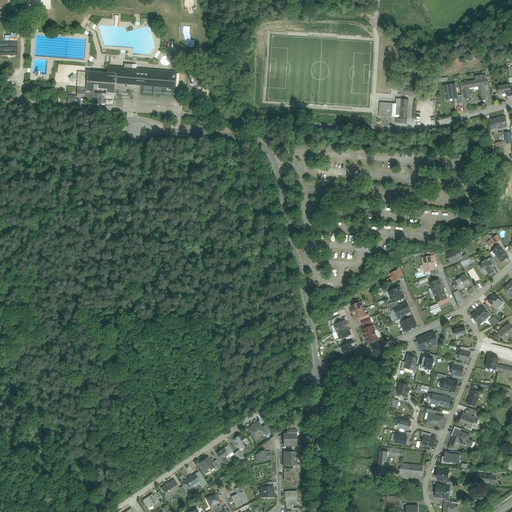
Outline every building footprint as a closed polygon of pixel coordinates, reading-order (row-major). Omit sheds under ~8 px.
[(148,70),(132,69),(132,64),(124,64),(124,68),(123,74),(127,75),(126,84),(146,86),(148,70)] [(107,94),(101,93),(101,98),(113,99),(115,84),(115,83),(115,82),(115,79),(119,80),(119,74),(117,74),(118,68),(109,67),(109,73),(107,73),(107,76),(91,75),(90,81),(90,89),(94,89),(107,90),(107,94)] [(121,84),(126,84),(127,75),(123,74),(124,68),(118,68),(117,74),(119,74),(119,80),(115,79),(115,82),(115,83),(121,84)] [(171,72),(148,70),(146,86),(170,88),(171,81),(171,72)] [(72,75),(68,79),(72,83),(76,80),(72,75)] [(479,76),(475,77),(476,81),(465,83),(463,83),(464,88),(466,99),(471,98),(469,88),(474,87),(475,89),(476,89),(479,89),(480,97),(486,96),(484,84),(483,77),(483,76),(480,77),(479,76)] [(456,84),(443,86),(445,98),(453,97),(453,98),(458,97),(457,96),(458,96),(456,84)] [(509,85),(497,87),(499,94),(502,94),(502,97),(507,96),(505,89),(510,88),(509,85)] [(86,88),(77,87),(76,96),(97,98),(98,93),(93,93),(94,89),(90,89),(90,93),(85,93),(86,88)] [(416,88),(402,87),(401,95),(415,96),(416,88)] [(409,100),(401,99),(400,112),(400,116),(400,117),(399,123),(407,124),(409,100)] [(392,107),(392,103),(380,102),(380,114),(386,114),(386,107),(392,107)] [(505,116),(495,119),(489,120),(491,129),(500,126),(500,128),(507,127),(505,116)] [(496,235),(492,239),(495,243),(500,239),(496,235)] [(490,240),(484,245),(488,249),(494,245),(490,240)] [(499,246),(492,251),(490,253),(493,257),(496,255),(502,262),(508,257),(499,246)] [(458,250),(447,254),(450,263),(459,259),(461,258),(461,257),(458,250)] [(497,264),(492,256),(489,258),(494,266),(497,264)] [(431,257),(423,258),(425,270),(426,275),(430,275),(429,270),(433,270),(431,257)] [(489,258),(487,260),(486,259),(481,263),(482,264),(480,266),(483,271),(485,269),(489,275),(494,272),(492,268),(494,266),(489,258)] [(397,270),(393,272),(391,273),(394,281),(398,279),(401,278),(400,277),(397,270)] [(465,274),(461,277),(462,278),(453,282),(458,290),(458,291),(465,287),(466,288),(471,284),(465,274)] [(439,280),(434,282),(434,281),(433,282),(429,284),(433,293),(443,289),(441,286),(442,286),(440,283),(439,280)] [(392,290),(388,291),(388,292),(390,297),(402,292),(401,290),(399,289),(398,287),(392,290)] [(443,289),(433,293),(437,302),(441,300),(441,301),(442,300),(447,298),(445,295),(444,292),(443,289)] [(402,292),(390,297),(392,302),(393,303),(397,301),(403,298),(402,296),(403,294),(402,292)] [(502,303),(495,295),(488,301),(492,306),(490,308),(493,311),(497,308),(499,309),(503,305),(502,303)] [(354,305),(352,306),(353,309),(352,309),(352,311),(353,311),(353,312),(363,309),(364,309),(362,302),(361,302),(354,305)] [(399,306),(394,309),(397,317),(398,317),(405,314),(410,311),(407,303),(399,306)] [(481,307),(472,315),(472,316),(473,317),(473,318),(478,323),(479,323),(484,318),(484,319),(489,315),(486,312),(485,312),(484,311),(484,309),(482,307),(481,307)] [(363,309),(353,312),(354,314),(354,316),(355,315),(356,318),(358,317),(365,315),(363,309)] [(366,318),(361,320),(363,326),(362,328),(363,330),(367,328),(366,325),(372,323),(370,317),(366,318)] [(402,322),(401,322),(402,323),(401,325),(402,327),(404,328),(405,331),(417,326),(413,317),(402,322)] [(499,323),(494,317),(490,320),(494,325),(499,323)] [(341,322),(333,324),(334,325),(332,325),(330,326),(332,333),(333,333),(347,327),(345,320),(341,322)] [(511,335),(511,327),(509,324),(498,332),(504,340),(509,336),(508,335),(510,334),(511,336),(511,335)] [(363,330),(362,330),(367,343),(370,342),(371,342),(372,343),(374,342),(375,341),(373,337),(377,336),(373,326),(367,328),(363,330)] [(347,327),(333,333),(335,339),(338,338),(343,336),(347,335),(348,335),(349,335),(350,334),(349,332),(348,332),(347,328),(347,327)] [(464,327),(453,330),(455,338),(460,337),(459,336),(466,334),(464,327)] [(434,332),(429,334),(430,334),(426,336),(430,346),(435,344),(434,343),(438,342),(434,334),(434,332)] [(426,336),(422,338),(421,337),(417,339),(418,341),(421,349),(425,347),(425,348),(430,346),(426,336)] [(347,343),(339,346),(340,348),(339,348),(340,353),(341,352),(342,354),(355,349),(352,341),(347,343)] [(469,352),(461,350),(460,353),(458,352),(457,356),(459,357),(459,359),(467,361),(468,356),(469,356),(470,352),(469,352)] [(417,358),(413,357),(413,356),(408,355),(406,362),(405,368),(414,370),(415,366),(417,358)] [(498,358),(489,356),(486,367),(495,370),(495,369),(500,371),(501,366),(497,364),(498,358)] [(433,360),(424,357),(421,367),(431,369),(433,360)] [(453,365),(452,365),(451,370),(452,370),(451,374),(462,376),(464,367),(462,367),(453,365)] [(458,382),(442,378),(440,387),(456,391),(458,382)] [(408,385),(400,384),(398,393),(405,395),(406,392),(408,392),(409,389),(407,388),(408,385)] [(429,387),(420,385),(418,391),(427,393),(429,387)] [(480,393),(472,390),(467,403),(475,407),(475,406),(480,393)] [(443,396),(433,394),(432,394),(428,394),(427,397),(427,402),(430,402),(431,403),(449,408),(451,398),(447,397),(447,396),(443,395),(443,396)] [(468,411),(466,411),(463,419),(461,418),(459,423),(466,426),(465,427),(466,427),(467,426),(471,428),(474,418),(471,417),(473,414),(473,413),(468,411)] [(435,415),(429,414),(427,423),(442,427),(444,417),(435,415)] [(409,421),(400,419),(398,427),(409,430),(411,422),(409,421)] [(258,422),(254,425),(254,424),(251,426),(252,426),(248,429),(250,431),(249,432),(251,435),(252,434),(254,438),(259,435),(260,436),(264,433),(265,433),(261,427),(258,422)] [(271,431),(266,424),(261,427),(265,433),(264,433),(266,435),(271,431)] [(296,429),(288,429),(288,430),(288,431),(287,431),(287,433),(283,433),(283,439),(296,439),(296,429)] [(460,432),(456,430),(454,434),(449,448),(457,449),(460,441),(465,443),(465,445),(469,446),(472,441),(467,439),(469,435),(460,432)] [(407,437),(397,434),(395,442),(405,444),(407,437)] [(241,438),(240,435),(233,439),(235,443),(234,443),(237,447),(237,446),(239,449),(242,447),(242,448),(247,446),(245,443),(248,441),(244,436),(241,438)] [(432,438),(424,436),(423,441),(425,441),(424,445),(434,447),(435,440),(432,439),(432,438)] [(269,440),(262,445),(264,450),(264,452),(271,450),(271,451),(272,451),(269,440)] [(228,445),(224,448),(228,454),(232,451),(228,445)] [(401,449),(388,447),(388,451),(387,457),(400,458),(401,449)] [(223,448),(216,453),(220,459),(225,456),(228,454),(224,448),(223,448)] [(271,450),(264,452),(264,450),(259,452),(259,453),(257,454),(259,462),(271,459),(270,456),(270,453),(271,453),(271,451),(271,450)] [(388,451),(380,451),(378,474),(386,474),(387,457),(388,451)] [(449,454),(445,454),(445,456),(442,456),(442,463),(450,464),(450,461),(459,462),(460,455),(458,455),(449,454)] [(208,457),(198,464),(205,473),(209,469),(210,471),(215,467),(213,464),(208,457)] [(217,461),(213,464),(215,467),(216,470),(221,466),(217,461)] [(416,465),(407,464),(406,475),(415,476),(416,465)] [(423,466),(416,465),(415,476),(422,477),(423,466)] [(449,470),(438,469),(437,478),(442,478),(448,479),(449,470)] [(290,472),(284,472),(284,480),(287,480),(287,481),(291,484),(291,485),(298,485),(298,472),(296,472),(295,472),(295,471),(290,472)] [(195,474),(184,481),(188,488),(199,481),(195,474)] [(491,475),(479,474),(478,482),(495,484),(496,476),(491,475)] [(174,480),(168,484),(161,489),(166,495),(167,497),(170,495),(180,489),(179,488),(174,480)] [(446,486),(436,485),(435,496),(447,498),(448,493),(449,493),(449,492),(448,491),(448,490),(450,490),(450,489),(450,486),(446,486)] [(241,486),(234,489),(237,494),(241,492),(243,491),(241,486)] [(264,487),(262,487),(262,491),(264,491),(264,497),(273,496),(272,486),(271,486),(264,487)] [(296,491),(284,491),(285,499),(285,498),(286,505),(285,505),(286,505),(293,505),(297,505),(296,498),(297,498),(296,491)] [(237,494),(231,497),(236,507),(246,502),(241,492),(237,494)] [(216,494),(207,498),(211,506),(216,504),(220,502),(216,494)] [(152,495),(143,501),(148,507),(156,502),(152,495)] [(451,504),(444,503),(443,511),(457,511),(458,505),(451,504)]
